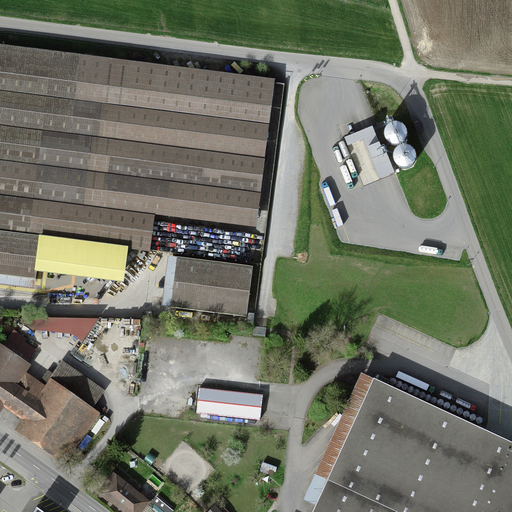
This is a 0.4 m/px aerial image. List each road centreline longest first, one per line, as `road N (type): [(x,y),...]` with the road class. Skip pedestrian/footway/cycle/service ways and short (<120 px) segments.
road 1 (residential): [(0,24),(408,76)]
road 2 (residential): [(511,346),(408,76)]
